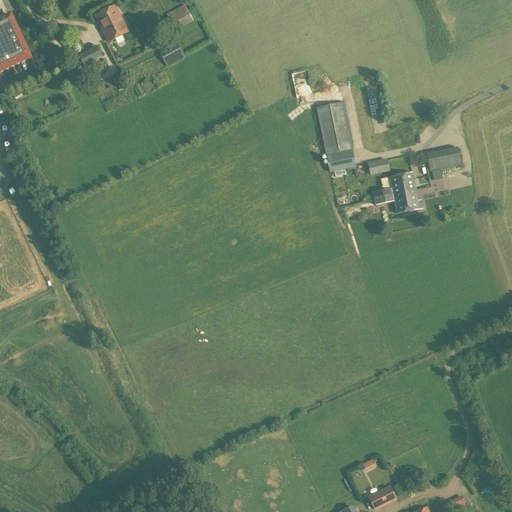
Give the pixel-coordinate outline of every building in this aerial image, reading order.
[(108,43),(129,32),(115,5),(94,16),(108,43)] [(167,14),(176,31),(193,21),(184,5),(167,14)] [(0,70),(30,57),(10,15),(0,19),(0,70)] [(160,53),(167,67),(185,57),(178,44),(160,53)] [(79,56),(84,66),(102,56),(96,46),(79,56)] [(352,149),(353,149),(343,103),(315,109),(325,155),(326,154),(352,149)] [(458,147),(426,153),(430,172),(461,166),(458,147)] [(352,149),(326,154),(329,173),(338,171),(344,170),(356,168),(352,149)] [(386,160),(368,164),(370,175),(388,172),(386,160)] [(440,171),(432,173),(433,181),(442,179),(440,171)] [(421,200),(418,201),(412,174),(361,184),(366,208),(394,202),(396,215),(423,209),(421,200)] [(367,463),(371,470),(376,467),(372,460),(367,463)] [(369,498),(375,510),(396,499),(390,488),(369,498)] [(457,511),(452,501),(442,505),(445,511),(457,511)]
